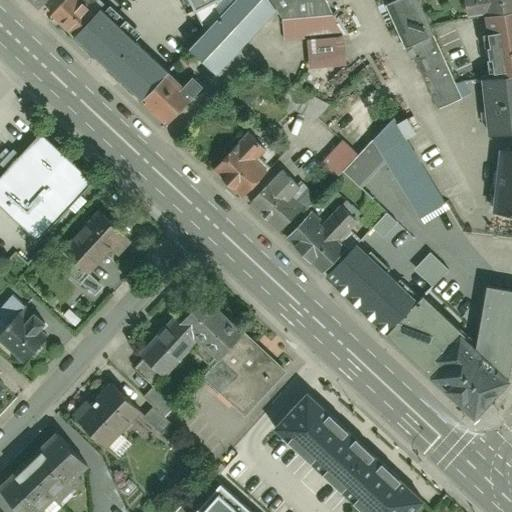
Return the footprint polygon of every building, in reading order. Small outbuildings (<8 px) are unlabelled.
[(65,0),(51,15),(74,36),(96,13),(89,7),(94,0),(65,0)] [(271,6),(266,0),(231,0),(188,45),(213,68),(271,6)] [(191,0),(196,10),(217,0),(191,0)] [(266,0),(271,6),(283,21),(336,17),(325,0),(266,0)] [(422,0),(390,0),(409,41),(437,29),(422,0)] [(511,0),(477,0),(480,15),(511,10),(511,0)] [(96,13),(74,36),(110,69),(136,41),(101,8),(96,13)] [(511,10),(480,15),(486,77),(511,74),(511,10)] [(437,29),(409,41),(414,54),(419,52),(441,105),(465,94),(437,29)] [(342,37),(308,40),(310,67),(344,64),(342,37)] [(110,69),(168,123),(203,86),(192,77),(184,86),(136,41),(110,69)] [(483,132),(511,129),(511,74),(486,77),(477,78),(483,132)] [(330,105),(294,86),(285,101),(317,118),(330,105)] [(386,169),(421,224),(444,210),(391,125),(342,178),(362,196),(386,169)] [(211,165),(242,192),(264,166),(256,158),(266,146),(248,131),(234,148),(230,144),(211,165)] [(37,134),(0,175),(0,204),(37,238),(89,181),(37,134)] [(333,175),(355,151),(340,137),(318,161),(333,175)] [(496,212),(511,213),(511,150),(502,149),(496,212)] [(246,196),(278,225),(297,205),(288,197),(296,188),(277,171),(267,182),(262,178),(246,196)] [(106,202),(63,249),(87,271),(109,248),(122,260),(144,237),(106,202)] [(286,234),(322,268),(340,248),(332,241),(352,219),(338,206),(321,224),(307,211),(286,234)] [(385,213),(371,228),(381,237),(395,222),(385,213)] [(371,228),(330,275),(388,327),(413,301),(375,268),(393,247),(381,237),(371,228)] [(448,271),(431,254),(416,270),(433,286),(448,271)] [(511,337),(511,284),(487,280),(476,350),(418,295),(413,301),(388,327),(386,330),(474,413),(506,379),(511,337)] [(191,344),(213,363),(241,331),(195,290),(137,356),(161,377),(191,344)] [(0,340),(0,345),(26,367),(48,341),(42,336),(48,329),(34,317),(22,331),(14,324),(0,340)] [(242,414),(284,369),(241,331),(213,363),(201,376),(242,414)] [(137,406),(112,383),(79,419),(104,442),(137,406)] [(152,406),(143,414),(154,425),(172,408),(152,386),(142,395),(152,406)] [(274,426),(365,511),(413,511),(424,500),(308,390),(274,426)] [(117,456),(128,440),(117,432),(106,448),(117,456)] [(61,434),(30,460),(52,487),(83,461),(61,434)] [(30,460),(0,484),(0,487),(20,511),(22,511),(52,487),(30,460)] [(253,511),(221,483),(196,511),(253,511)]
